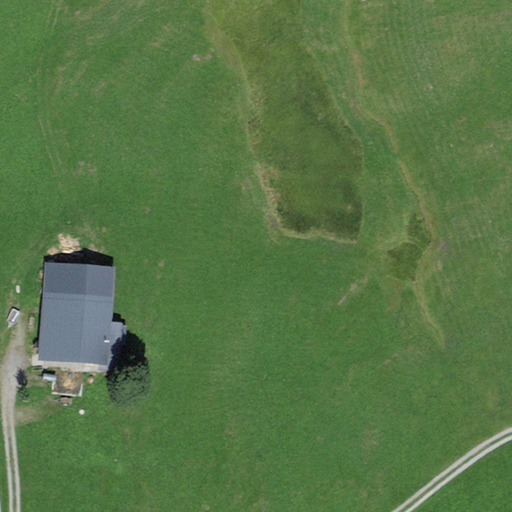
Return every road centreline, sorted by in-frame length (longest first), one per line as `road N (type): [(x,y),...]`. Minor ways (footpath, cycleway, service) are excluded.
road 1 (track): [(14,352),(5,402),(13,511)]
road 2 (track): [(400,511),(511,433)]
